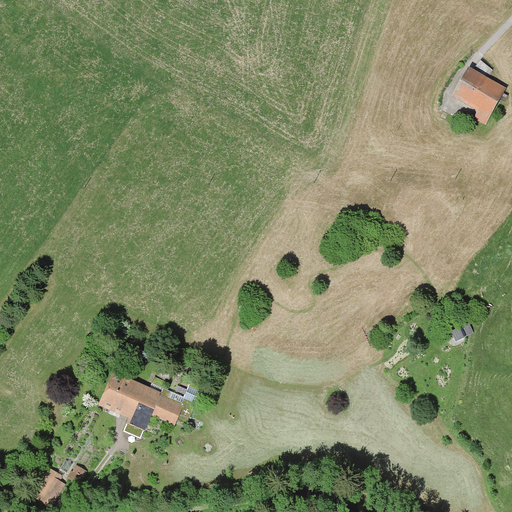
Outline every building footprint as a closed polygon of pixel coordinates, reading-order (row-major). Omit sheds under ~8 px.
[(506,90),(469,69),(453,99),(478,113),(474,121),(485,128),(506,90)] [(470,319),(451,326),(456,338),(475,331),(470,319)] [(161,395),(114,373),(98,407),(130,421),(124,433),(141,440),(152,416),(175,427),(183,409),(159,398),(161,395)] [(86,473),(76,467),(71,477),(81,482),(86,473)] [(70,481),(49,469),(38,489),(42,491),(37,502),(53,511),(70,481)]
